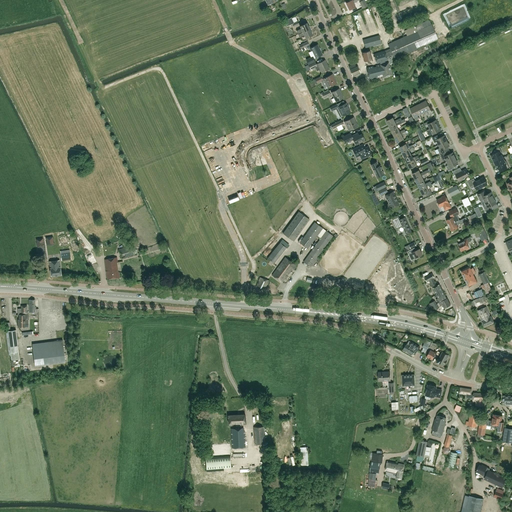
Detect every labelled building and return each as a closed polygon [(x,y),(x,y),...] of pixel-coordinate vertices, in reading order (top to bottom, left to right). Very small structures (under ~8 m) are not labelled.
[(351,0),(346,3),(349,9),(355,7),(353,3),(358,0),(351,0)] [(364,0),(362,0),(359,2),(362,8),(367,6),(364,0)] [(365,8),(368,23),(375,21),(372,7),(365,8)] [(362,11),(355,13),(360,28),(367,26),(362,11)] [(291,17),(289,18),(286,19),(289,25),(292,24),(293,27),(299,24),(297,21),(294,23),(291,17)] [(390,49),(385,51),(387,57),(392,54),(394,59),(424,46),(438,39),(429,20),(414,26),(416,31),(388,44),(390,49)] [(298,34),(309,29),(307,23),(300,26),(301,28),(296,30),(298,34)] [(312,35),(309,29),(298,34),(300,38),(304,36),(306,38),(312,35)] [(365,48),(381,43),(379,35),(363,40),(365,48)] [(322,54),(317,45),(310,48),(311,51),(312,50),(315,58),(322,54)] [(362,53),(364,62),(372,60),(370,51),(362,53)] [(380,64),(366,68),(369,79),(383,76),(383,78),(392,74),(388,62),(385,63),(384,61),(388,60),(387,57),(385,51),(373,54),(376,63),(379,62),(380,64)] [(315,61),(314,61),(308,65),(310,69),(315,67),(317,71),(320,69),(321,73),(329,69),(325,60),(316,64),(315,61)] [(356,67),(350,69),(352,75),(360,72),(357,66),(356,67)] [(336,83),(332,74),(324,78),(328,87),(336,83)] [(343,97),(339,88),(331,92),(335,101),(343,97)] [(421,103),(427,115),(428,115),(427,111),(430,109),(426,100),(421,103)] [(346,103),(338,107),(336,108),(340,117),(350,112),(346,103)] [(421,103),(415,106),(420,115),(423,113),(425,116),(427,115),(421,103)] [(420,115),(415,106),(410,109),(414,118),(414,117),(416,121),(418,120),(416,117),(420,115)] [(357,126),(353,117),(344,122),(349,130),(357,126)] [(401,118),(395,121),(393,117),(386,120),(389,126),(402,120),(401,118)] [(403,119),(402,120),(389,126),(392,131),(398,128),(397,125),(402,123),(401,122),(404,121),(403,119)] [(342,120),(335,123),(339,131),(343,128),(341,124),(343,123),(342,120)] [(430,129),(438,125),(436,120),(430,123),(429,121),(424,123),(425,125),(427,124),(430,129)] [(438,125),(430,129),(431,132),(429,133),(430,136),(441,130),(438,125)] [(400,132),(398,128),(392,131),(394,137),(406,131),(405,129),(400,132)] [(406,131),(394,137),(397,142),(403,139),(402,135),(407,133),(406,131)] [(350,133),(349,133),(342,137),(345,144),(353,140),(356,145),(364,140),(361,134),(359,135),(357,133),(352,136),(350,133)] [(438,145),(447,140),(444,135),(439,138),(437,135),(432,138),(434,143),(437,141),(438,145)] [(447,140),(438,145),(440,148),(437,149),(440,154),(445,151),(444,149),(449,146),(447,140)] [(405,142),(406,144),(399,147),(402,152),(416,145),(415,144),(409,146),(407,141),(405,142)] [(368,146),(364,148),(363,144),(360,146),(353,149),(356,157),(360,155),(362,159),(371,154),(368,146)] [(416,145),(402,152),(404,158),(411,154),(409,151),(417,147),(416,145)] [(493,162),(503,157),(501,153),(502,153),(499,147),(492,150),(493,153),(491,155),(492,158),(491,158),(493,162)] [(447,162),(455,157),(453,152),(447,155),(446,152),(440,155),(443,160),(445,159),(447,162)] [(411,154),(404,158),(407,163),(418,158),(418,156),(415,157),(412,158),(411,154)] [(455,157),(447,162),(448,165),(446,166),(448,171),(454,168),(452,166),(458,163),(455,157)] [(503,157),(493,162),(495,166),(496,165),(497,168),(500,167),(501,170),(509,167),(506,161),(505,161),(503,157)] [(418,158),(407,163),(410,169),(416,165),(415,162),(419,159),(418,158)] [(378,166),(376,162),(370,165),(377,177),(384,174),(380,165),(378,166)] [(466,169),(461,171),(460,170),(458,168),(452,171),(454,175),(455,174),(459,181),(463,179),(463,178),(468,175),(467,173),(468,173),(466,169)] [(428,169),(420,173),(419,170),(412,173),(415,179),(421,175),(426,173),(429,172),(428,169)] [(427,175),(426,173),(421,175),(415,179),(417,184),(424,181),(422,177),(424,176),(427,175)] [(475,181),(473,178),(467,181),(470,187),(474,185),(477,190),(487,184),(484,177),(475,181)] [(426,186),(424,181),(417,184),(420,189),(426,186)] [(384,182),(379,185),(376,186),(378,190),(381,189),(386,186),(384,182)] [(429,192),(426,186),(420,189),(423,195),(425,194),(426,196),(432,194),(431,191),(429,192)] [(459,191),(457,186),(448,190),(451,196),(459,191)] [(484,191),(483,192),(477,194),(481,203),(494,198),(491,192),(486,195),(484,191)] [(395,195),(393,192),(385,195),(391,208),(399,204),(396,197),(395,198),(394,195),(395,195)] [(440,207),(444,205),(444,206),(449,204),(445,195),(441,197),(442,197),(436,200),(440,207)] [(494,198),(481,203),(486,212),(491,210),(490,206),(496,203),(494,198)] [(446,220),(449,225),(459,220),(457,215),(459,214),(456,208),(449,211),(451,216),(451,215),(452,217),(446,220)] [(283,233),(293,241),(309,219),(298,212),(283,233)] [(404,217),(400,219),(398,215),(392,218),(397,229),(403,226),(406,234),(411,232),(404,217)] [(459,220),(449,225),(451,231),(458,227),(457,225),(460,223),(461,224),(468,221),(466,217),(459,220)] [(322,228),(314,222),(300,242),(308,248),(322,228)] [(488,238),(483,228),(477,231),(482,241),(488,238)] [(303,262),(310,267),(333,236),(326,231),(303,262)] [(463,240),(464,241),(458,244),(461,251),(466,249),(469,248),(469,247),(467,243),(471,241),(469,237),(463,240)] [(280,242),(271,254),(277,259),(286,247),(280,242)] [(136,249),(134,250),(132,245),(118,249),(121,258),(135,254),(137,253),(136,249)] [(412,260),(417,258),(416,257),(422,255),(419,249),(415,251),(413,248),(407,251),(412,260)] [(61,261),(71,259),(70,252),(60,254),(61,261)] [(267,258),(273,263),(277,259),(271,254),(267,258)] [(117,262),(117,257),(105,259),(107,279),(119,277),(119,272),(118,272),(117,262)] [(295,264),(285,257),(272,275),(282,282),(295,264)] [(51,276),(61,274),(59,260),(49,262),(51,276)] [(470,267),(462,271),(469,286),(477,282),(473,274),(475,273),(473,268),(471,269),(470,267)] [(483,284),(480,286),(485,295),(492,291),(488,282),(489,281),(484,272),(479,274),(483,284)] [(437,286),(433,279),(434,278),(432,273),(424,277),(427,282),(429,281),(436,294),(439,293),(439,292),(442,290),(439,284),(437,286)] [(269,280),(260,276),(256,287),(264,290),(269,280)] [(436,294),(438,298),(436,299),(437,302),(446,297),(442,290),(439,292),(439,293),(436,294)] [(485,301),(483,297),(471,302),(473,306),(485,301)] [(447,298),(439,302),(440,306),(442,305),(444,308),(450,305),(447,298)] [(35,299),(29,300),(29,312),(35,312),(38,312),(38,309),(35,309),(35,299)] [(24,318),(28,318),(28,313),(27,313),(27,305),(21,306),(21,308),(18,309),(18,315),(19,315),(19,314),(24,314),(24,318)] [(481,320),(484,326),(494,322),(491,316),(490,316),(486,307),(477,310),(482,320),(481,320)] [(19,315),(19,321),(18,321),(18,327),(25,327),(25,324),(28,324),(28,318),(24,318),(24,314),(19,314),(19,315)] [(6,331),(8,350),(10,350),(11,357),(11,360),(19,359),(16,330),(7,331),(6,331)] [(32,344),(35,366),(65,362),(62,340),(32,344)] [(407,344),(406,343),(403,349),(412,354),(413,353),(415,355),(420,347),(411,341),(410,343),(408,342),(407,344)] [(422,347),(423,348),(421,352),(424,354),(426,349),(427,350),(429,345),(424,342),(422,347)] [(431,359),(432,359),(436,352),(433,350),(436,346),(433,344),(432,346),(430,345),(427,351),(429,352),(427,356),(429,357),(429,358),(431,359)] [(444,364),(445,364),(447,360),(446,360),(449,354),(443,351),(439,359),(438,358),(436,361),(439,363),(439,362),(443,364),(444,364)] [(390,372),(378,372),(378,381),(390,380),(390,372)] [(402,375),(402,385),(414,384),(414,374),(402,375)] [(432,385),(431,385),(429,384),(429,385),(428,385),(425,395),(434,397),(434,396),(440,397),(441,390),(436,389),(436,386),(432,385)] [(503,405),(509,407),(509,404),(511,403),(511,395),(503,396),(503,405)] [(240,424),(246,424),(245,414),(228,415),(228,423),(240,423),(240,424)] [(470,414),(468,426),(476,427),(478,415),(470,414)] [(492,421),(487,420),(487,419),(480,418),(479,428),(486,429),(486,425),(491,426),(495,427),(496,423),(498,415),(493,414),(492,421)] [(446,418),(437,415),(436,419),(435,419),(434,422),(437,423),(437,424),(445,426),(446,422),(445,422),(446,418)] [(496,423),(495,427),(497,427),(496,433),(502,434),(504,422),(501,422),(502,415),(498,415),(496,423)] [(432,430),(431,435),(440,437),(441,435),(442,436),(445,426),(437,424),(437,423),(434,422),(432,430)] [(265,443),(263,426),(253,427),(255,444),(265,443)] [(511,442),(511,428),(505,427),(502,441),(511,442)] [(231,429),(232,448),(245,447),(244,428),(231,429)] [(445,441),(444,444),(449,446),(452,435),(447,434),(445,441)] [(427,441),(419,440),(416,455),(424,456),(427,441)] [(447,466),(454,468),(458,453),(450,452),(447,466)] [(383,454),(372,453),(371,462),(382,463),(383,454)] [(230,456),(213,457),(205,457),(206,471),(225,469),(231,469),(230,456)] [(385,470),(389,471),(389,472),(393,472),(397,473),(396,478),(402,479),(404,465),(387,461),(385,470)] [(380,463),(371,462),(369,472),(379,473),(380,463)] [(487,467),(486,467),(483,465),(483,466),(479,465),(476,471),(483,474),(482,475),(485,477),(484,478),(502,486),(505,478),(489,471),(490,469),(487,467)] [(501,498),(504,490),(497,488),(494,496),(501,498)] [(483,500),(473,497),(466,496),(463,508),(480,511),(483,500)]
